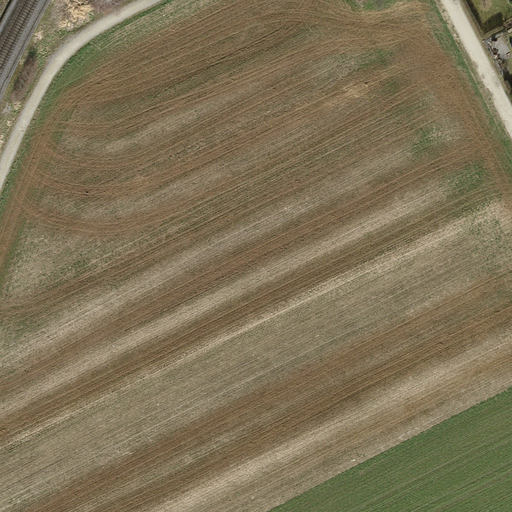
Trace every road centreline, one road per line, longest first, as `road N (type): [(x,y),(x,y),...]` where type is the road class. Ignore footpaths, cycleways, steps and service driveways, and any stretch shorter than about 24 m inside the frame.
road 1 (track): [(152,0),(81,42),(34,108),(0,181)]
road 2 (track): [(447,0),(511,127)]
